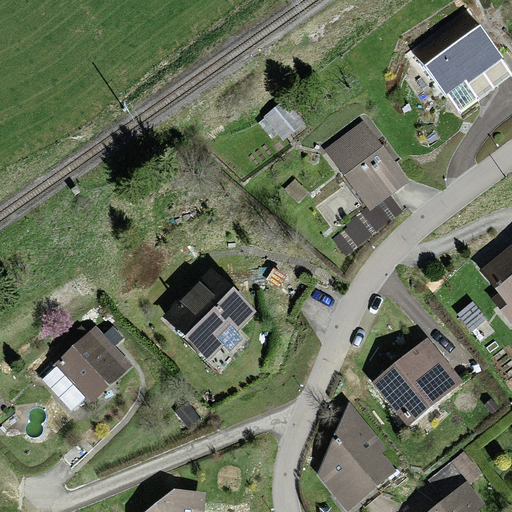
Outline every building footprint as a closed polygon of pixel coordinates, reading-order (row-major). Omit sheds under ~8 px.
[(420,56),(452,100),(505,62),(472,18),(420,56)] [(267,119),(289,143),(306,127),(284,103),(267,119)] [(328,154),(348,182),(387,154),(366,126),(328,154)] [(493,308),(511,327),(511,251),(481,277),(502,302),(493,308)] [(160,313),(197,352),(243,309),(206,270),(160,313)] [(64,357),(93,391),(131,359),(101,325),(64,357)] [(366,381),(392,418),(443,381),(417,344),(366,381)] [(326,477),(348,511),(354,511),(399,477),(357,420),(326,477)] [(479,511),(461,491),(437,511),(479,511)] [(152,511),(196,511),(198,496),(179,494),(152,511)]
